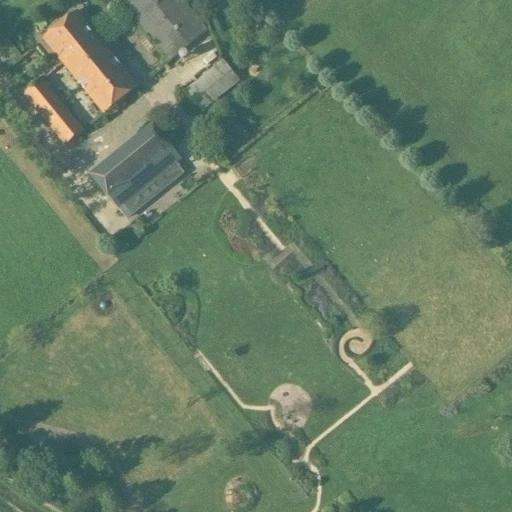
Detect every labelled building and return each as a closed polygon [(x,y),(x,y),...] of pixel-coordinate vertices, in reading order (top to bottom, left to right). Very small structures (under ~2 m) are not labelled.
[(118,0),(170,64),(209,32),(183,0),(118,0)] [(105,115),(138,88),(76,13),(44,40),(105,115)] [(224,61),(185,92),(202,113),(240,82),(224,61)] [(66,148),(85,132),(42,81),(24,96),(66,148)] [(181,161),(153,126),(90,177),(118,211),(181,161)]
